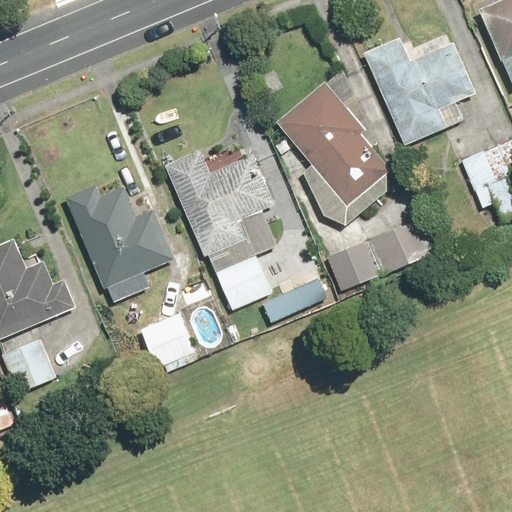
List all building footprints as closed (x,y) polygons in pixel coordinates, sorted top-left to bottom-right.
[(511,0),(488,0),(482,2),(511,79),(511,0)] [(409,31),(369,47),(405,140),(488,108),(460,35),(417,52),(409,31)] [(409,173),(331,78),(281,119),(319,165),(308,174),(348,223),(409,173)] [(255,129),(171,158),(197,233),(207,230),(233,304),(284,287),(272,252),(295,244),(255,129)] [(511,137),(511,136),(466,155),(488,207),(511,197),(511,137)] [(131,168),(73,188),(107,284),(183,258),(164,204),(146,210),(131,168)] [(422,215),(333,251),(349,291),(438,254),(422,215)] [(22,230),(0,237),(0,336),(85,308),(63,244),(31,255),(22,230)] [(201,304),(149,325),(162,358),(214,336),(201,304)] [(42,334),(6,349),(23,388),(59,374),(42,334)] [(0,374),(0,418),(16,413),(0,374)]
